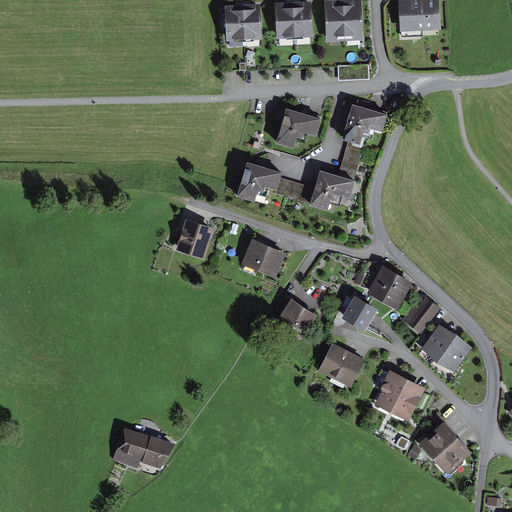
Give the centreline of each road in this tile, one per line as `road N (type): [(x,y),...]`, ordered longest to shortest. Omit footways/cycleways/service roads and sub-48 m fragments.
road 1 (unclassified): [(486,443),(494,378),(488,349),(388,245)]
road 2 (residential): [(189,202),(318,244),(371,253),(388,245)]
road 3 (residential): [(421,89),(390,81),(222,95)]
road 4 (unclassified): [(388,245),(375,213),(376,185),(421,89)]
road 5 (track): [(511,201),(464,137),(457,84)]
